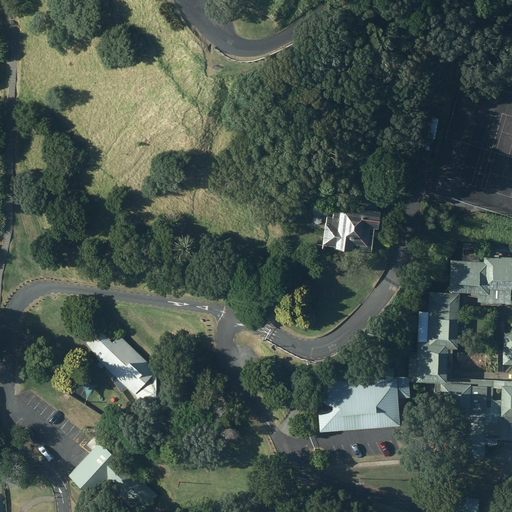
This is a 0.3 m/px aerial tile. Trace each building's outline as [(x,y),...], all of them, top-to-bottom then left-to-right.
[(314,212),(328,214),(325,242),(339,244),(339,245),(356,247),(356,246),(374,248),(377,225),(381,226),(384,209),(379,209),(381,196),(363,194),(362,206),(343,204),(343,206),(316,203),(314,212)] [(511,254),(486,254),(486,259),(451,259),(453,288),(482,289),(482,297),(511,298),(511,254)] [(462,291),(430,290),(430,339),(422,339),(422,360),(411,361),(408,374),(320,382),(323,425),(396,420),(406,419),(403,394),(413,393),(412,379),(437,380),(437,390),(443,390),(442,420),(456,421),(455,452),(458,456),(485,456),(488,453),(489,436),(511,436),(511,330),(507,331),(506,331),(506,361),(511,361),(511,378),(453,376),(452,353),(455,353),(456,346),(460,346),(462,306),(462,291)] [(158,369),(121,334),(115,340),(103,328),(88,340),(95,350),(99,356),(102,360),(98,363),(102,367),(106,363),(109,367),(106,368),(123,390),(129,386),(136,392),(144,404),(158,410),(172,406),(174,389),(156,372),(158,369)] [(92,449),(70,473),(95,496),(110,479),(144,510),(159,494),(100,440),(92,449)] [(481,511),(483,498),(455,494),(452,510),(466,511),(481,511)]
